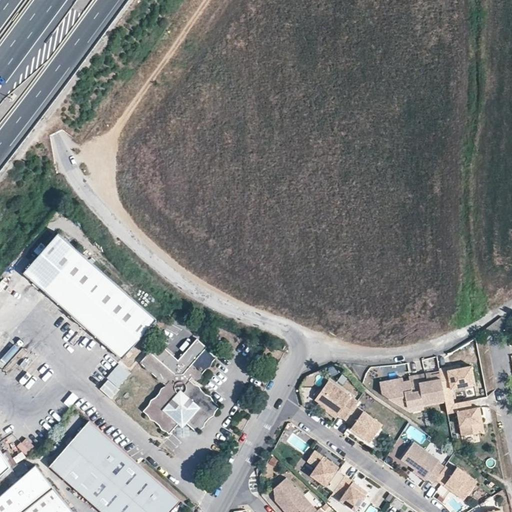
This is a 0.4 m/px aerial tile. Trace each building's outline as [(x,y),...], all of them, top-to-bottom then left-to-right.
[(155,318),(58,232),(22,271),(120,357),(155,318)] [(168,431),(181,416),(196,429),(219,403),(188,376),(191,374),(195,377),(216,354),(206,344),(182,371),(174,372),(149,349),(139,360),(164,383),(142,408),(168,431)] [(99,389),(110,399),(131,375),(120,365),(99,389)] [(448,371),(440,372),(440,374),(444,394),(452,392),(476,388),(472,369),(461,371),(449,373),(448,371)] [(444,394),(440,374),(431,376),(427,377),(427,375),(418,376),(424,405),(446,401),(444,394)] [(424,405),(418,376),(409,378),(410,382),(404,383),(400,384),(399,380),(381,384),(383,395),(411,413),(425,410),(424,408),(424,405)] [(354,405),(357,401),(328,380),(321,389),(325,392),(319,402),(337,415),(337,414),(344,419),(354,405)] [(325,392),(321,389),(314,399),(319,402),(325,392)] [(447,408),(455,407),(452,392),(444,394),(446,401),(446,403),(447,408)] [(71,407),(78,398),(72,394),(65,403),(71,407)] [(337,415),(319,402),(317,404),(335,417),(337,415)] [(472,404),(455,407),(447,408),(449,417),(459,415),(463,439),(483,435),(478,411),(473,411),(472,404)] [(382,424),(354,405),(344,419),(352,425),(351,426),(371,440),(382,424)] [(165,511),(179,497),(89,419),(49,465),(104,511),(165,511)] [(371,440),(351,426),(349,429),(369,442),(371,440)] [(180,427),(163,442),(172,452),(188,436),(180,427)] [(426,477),(433,481),(435,479),(444,466),(437,462),(438,460),(412,442),(401,459),(414,468),(426,477)] [(333,491),(344,475),(336,470),(328,464),(330,461),(314,450),(307,462),(315,467),(310,475),(333,491)] [(0,475),(10,467),(0,451),(0,475)] [(338,467),(330,461),(328,464),(336,470),(338,467)] [(72,511),(34,464),(0,496),(0,511),(72,511)] [(444,466),(435,479),(443,485),(445,482),(465,496),(476,481),(456,466),(452,471),(444,466)] [(414,468),(412,470),(425,479),(426,477),(414,468)] [(352,481),(344,475),(333,491),(331,494),(356,511),(359,508),(357,507),(367,492),(360,487),(358,490),(350,484),(352,481)] [(314,511),(316,510),(295,486),(294,487),(286,477),(273,488),(275,500),(283,509),(286,505),(292,511),(314,511)] [(360,487),(352,481),(350,484),(358,490),(360,487)] [(445,482),(443,485),(463,499),(465,496),(445,482)] [(470,497),(478,501),(483,492),(475,488),(470,497)]
